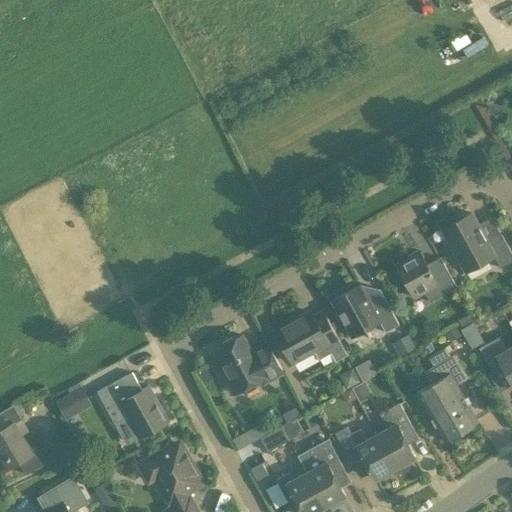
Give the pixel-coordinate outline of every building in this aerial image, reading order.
[(511,261),(511,253),(501,234),(487,242),(471,212),(442,228),(465,271),(493,255),(500,268),(511,261)] [(430,302),(456,287),(440,257),(426,265),(418,251),(395,264),(401,273),(399,275),(406,288),(409,288),(414,297),(424,292),(430,302)] [(379,321),(385,332),(399,324),(379,288),(366,295),(360,284),(331,300),(351,337),(379,321)] [(330,353),(334,361),(347,355),(323,310),(312,316),(309,312),(274,330),(291,362),(313,350),(318,359),(330,353)] [(471,313),(458,319),(461,326),(475,319),(471,313)] [(457,326),(444,334),(449,342),(462,335),(457,326)] [(408,333),(391,342),(399,356),(415,348),(408,333)] [(263,377),(265,382),(283,372),(266,342),(250,350),(241,335),(215,349),(238,391),(263,377)] [(511,382),(511,346),(506,350),(499,337),(479,347),(492,372),(503,366),(511,382)] [(422,372),(430,384),(415,392),(444,441),(477,421),(456,385),(468,378),(454,353),(450,355),(445,347),(427,357),(433,366),(422,372)] [(343,372),(358,401),(373,393),(365,378),(378,371),(370,357),(343,372)] [(141,390),(132,372),(96,391),(114,423),(127,416),(138,437),(168,421),(149,386),(141,390)] [(58,400),(63,410),(66,415),(92,401),(84,385),(58,400)] [(351,388),(341,393),(346,403),(356,398),(351,388)] [(387,428),(376,434),(395,468),(415,457),(402,433),(412,427),(399,402),(379,413),(387,428)] [(21,419),(13,404),(0,411),(0,472),(18,462),(25,474),(47,461),(39,447),(32,452),(15,423),(21,419)] [(287,422),(300,415),(295,406),(282,414),(287,422)] [(266,432),(260,423),(233,439),(238,448),(266,432)] [(281,426),(260,437),(267,451),(288,440),(281,426)] [(375,478),(395,468),(376,434),(366,439),(360,428),(351,433),(347,426),(335,433),(350,461),(362,454),(375,478)] [(317,466),(306,472),(324,506),(344,495),(331,470),(341,464),(328,440),(308,450),(317,466)] [(187,499),(184,493),(202,483),(179,441),(139,463),(149,481),(159,476),(163,483),(160,485),(171,507),(165,510),(166,511),(196,511),(189,497),(187,499)] [(260,460),(250,466),(257,480),(268,474),(260,460)] [(301,511),(313,511),(324,506),(306,472),(292,480),(288,473),(275,480),(291,508),(297,504),(301,511)] [(100,500),(101,502),(111,496),(112,496),(105,483),(94,489),(100,500)] [(80,511),(71,497),(65,486),(34,504),(38,511),(80,511)]
